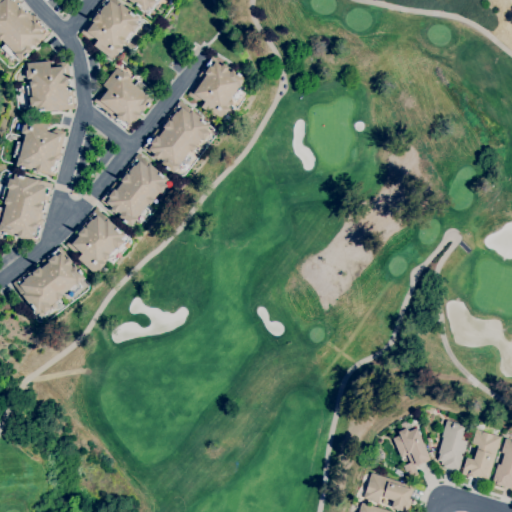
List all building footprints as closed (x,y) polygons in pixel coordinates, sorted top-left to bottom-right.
[(21,60),(15,55),(12,58),(2,47),(6,43),(2,39),(0,41),(0,0),(18,0),(21,3),(20,4),(38,22),(47,30),(49,32),(46,36),(44,34),(38,40),(40,42),(36,46),(34,44),(30,48),(32,50),(21,60)] [(112,59),(94,46),(98,40),(95,38),(89,39),(81,32),(90,20),(102,4),(100,3),(102,0),(116,0),(120,3),(139,17),(138,18),(142,21),(127,42),(124,41),(121,44),(119,43),(118,45),(122,48),(117,54),(116,54),(112,59)] [(159,0),(149,14),(144,11),(143,11),(128,0),(159,0)] [(219,120),(201,107),(202,105),(191,97),(206,74),(204,73),(210,65),(207,64),(210,59),(215,62),(221,66),(223,63),(229,67),(226,70),(230,73),(232,70),(237,73),(238,72),(241,75),(241,76),(245,79),(241,85),(245,88),(236,101),(231,98),(226,105),(229,108),(225,115),(223,114),(219,120)] [(35,112),(34,106),(30,107),(29,97),(32,97),(31,87),(30,87),(29,81),(31,81),(31,78),(27,79),(26,70),(27,70),(27,63),(49,61),(49,64),(67,62),(69,77),(67,77),(68,87),(66,87),(66,89),(68,89),(68,91),(72,90),(74,109),(57,111),(57,110),(35,112)] [(128,131),(125,128),(125,127),(116,120),(115,121),(109,115),(110,114),(93,101),(104,87),(102,85),(116,67),(122,72),(123,70),(130,75),(127,79),(134,85),(138,80),(150,90),(146,94),(153,100),(150,103),(151,104),(148,107),(147,106),(143,111),(141,110),(139,113),(141,115),(128,131)] [(173,173),(161,163),(163,161),(159,158),(158,160),(142,148),(144,145),(145,145),(153,135),(155,137),(156,136),(158,137),(164,128),(163,127),(169,120),(170,121),(172,119),(169,117),(177,107),(175,106),(180,100),(192,110),(191,111),(210,126),(214,130),(198,150),(195,148),(192,151),(191,149),(187,154),(192,158),(182,169),(178,166),(173,173)] [(41,173),(35,171),(36,169),(31,167),(30,170),(16,166),(18,158),(13,157),(18,142),(22,144),(25,134),(21,133),(23,125),(25,125),(27,118),(48,125),(47,131),(49,132),(55,129),(65,132),(59,153),(60,154),(58,159),(56,158),(53,167),(52,166),(50,172),(42,170),(41,173)] [(131,226),(119,216),(120,214),(117,212),(116,213),(100,201),(137,154),(168,179),(167,180),(172,183),(156,203),(153,201),(150,205),(148,203),(145,208),(150,211),(140,223),(136,220),(131,226)] [(36,242),(17,237),(18,234),(13,233),(13,236),(0,232),(0,208),(4,209),(6,204),(4,203),(5,199),(1,198),(8,173),(14,174),(14,173),(53,184),(48,202),(44,201),(41,213),(43,214),(41,220),(36,238),(37,239),(36,242)] [(94,273),(77,259),(79,257),(65,244),(92,213),(95,209),(125,235),(129,239),(112,259),(108,256),(105,259),(104,258),(102,260),(105,263),(100,269),(98,268),(94,273)] [(41,319),(12,283),(59,246),(68,257),(72,262),(70,264),(72,267),(75,266),(84,278),(77,283),(81,287),(69,296),(66,292),(61,295),(62,296),(59,299),(62,303),(41,319)] [(458,471),(442,467),(443,465),(440,464),(441,461),(437,460),(439,453),(438,453),(443,437),(441,437),(446,420),(465,426),(461,440),(467,442),(458,471)] [(408,479),(403,466),(410,463),(407,455),(401,457),(392,438),(400,435),(398,432),(400,431),(398,425),(407,421),(408,425),(412,424),(414,429),(416,428),(430,460),(415,467),(418,474),(408,479)] [(488,480),(476,476),(476,477),(468,475),(468,476),(461,474),(463,468),(466,457),(473,459),(477,446),(471,444),(476,429),(501,437),(488,480)] [(511,487),(505,486),(504,487),(497,484),(497,485),(493,484),(494,481),(492,480),(497,464),(500,465),(504,454),(501,453),(505,438),(511,440),(511,487)] [(407,511),(403,511),(391,508),(393,500),(379,496),(377,502),(363,498),(371,473),(414,486),(410,498),(412,498),(407,511)] [(357,511),(361,502),(392,511),(357,511)]
